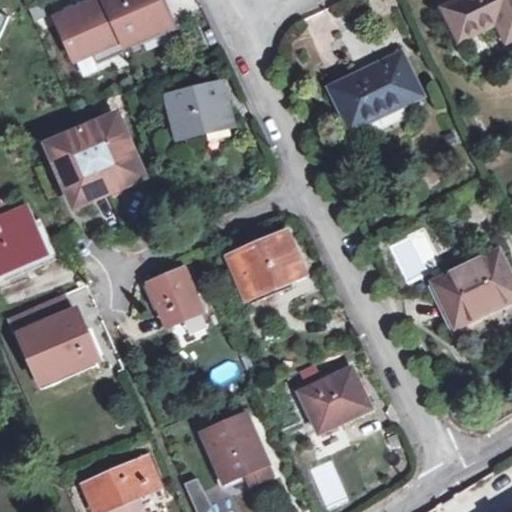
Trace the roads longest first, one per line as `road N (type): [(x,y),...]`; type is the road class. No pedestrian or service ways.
road 1 (residential): [(310,178),(449,483)]
road 2 (residential): [(98,274),(310,178)]
road 3 (residential): [(230,25),(310,178)]
